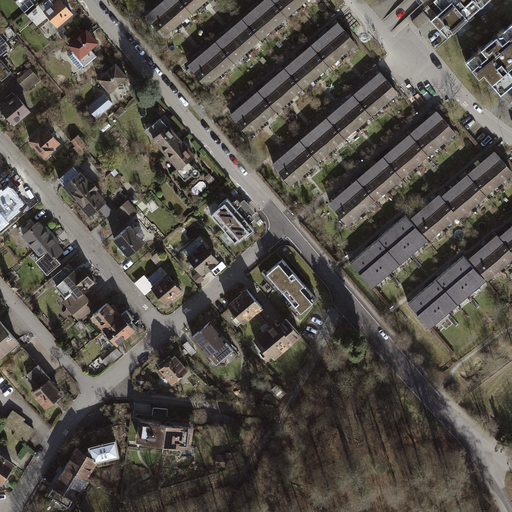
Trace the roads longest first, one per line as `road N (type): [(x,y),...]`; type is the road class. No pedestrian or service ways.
road 1 (residential): [(86,0),(285,226)]
road 2 (residential): [(285,226),(477,441)]
road 3 (residential): [(0,141),(163,332)]
road 4 (residential): [(511,140),(397,49),(356,0)]
road 5 (track): [(94,392),(281,414)]
road 6 (residential): [(163,332),(285,226)]
road 7 (residential): [(11,511),(94,392)]
road 8 (residential): [(0,285),(94,392)]
road 9 (track): [(281,414),(345,298)]
